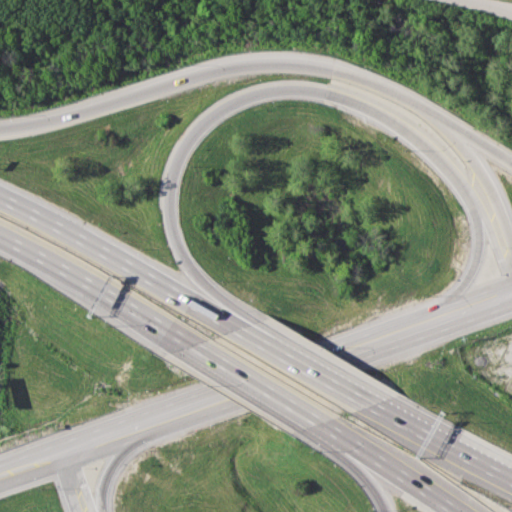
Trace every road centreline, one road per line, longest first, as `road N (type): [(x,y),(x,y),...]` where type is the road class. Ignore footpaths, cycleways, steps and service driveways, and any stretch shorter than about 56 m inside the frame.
road 1 (motorway): [(511,161),(389,89),(310,64),(232,67),(73,114),(0,126)]
road 2 (motorway): [(201,311),(174,232),(170,175),(204,121),(232,101),(298,87),(374,109),(454,172),(480,213)]
road 3 (primary): [(154,422),(442,321)]
road 4 (motorway): [(201,311),(0,195)]
road 5 (motorway): [(0,236),(195,340)]
road 6 (motorway): [(511,481),(367,405)]
road 7 (secondary): [(0,474),(154,422)]
road 8 (motorway): [(367,405),(239,333)]
road 9 (motorway): [(195,340),(315,416)]
road 10 (motorway): [(511,243),(450,125)]
road 11 (motorway): [(361,443),(464,511)]
